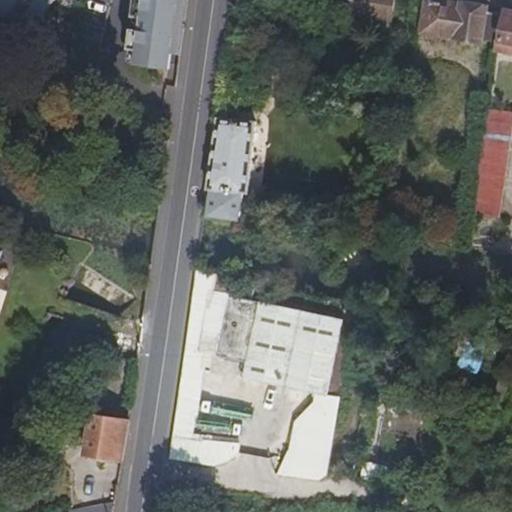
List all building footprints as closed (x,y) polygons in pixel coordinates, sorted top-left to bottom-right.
[(0,0),(0,29),(2,30),(6,24),(19,32),(27,20),(38,27),(55,0),(0,0)] [(143,0),(144,2),(134,0),(131,20),(141,22),(139,34),(129,33),(126,52),(136,54),(134,66),(134,68),(167,73),(169,57),(177,0),(143,0)] [(177,0),(169,57),(178,58),(186,0),(177,0)] [(392,22),(395,0),(347,0),(346,8),(345,14),(392,22)] [(495,44),(499,16),(485,14),(486,8),(461,4),(460,8),(426,2),(421,36),(457,41),(462,46),(471,48),(476,44),(479,44),(480,42),(495,44)] [(511,12),(507,12),(502,45),(511,46),(511,12)] [(27,20),(19,32),(29,40),(38,27),(27,20)] [(141,22),(131,20),(129,33),(139,34),(141,22)] [(232,80),(237,43),(228,41),(222,79),(232,80)] [(511,46),(502,45),(495,44),(493,54),(511,56),(511,46)] [(136,54),(126,52),(124,65),(134,66),(136,54)] [(499,208),(511,129),(511,115),(484,112),(469,214),(485,212),(499,208)] [(244,195),(253,126),(216,120),(203,219),(234,224),(238,194),(244,195)] [(359,156),(358,173),(376,175),(377,157),(359,156)] [(213,288),(195,285),(166,473),(208,478),(224,473),(236,464),(236,457),(189,452),(199,382),(197,382),(199,368),(195,368),(202,324),(209,326),(205,345),(218,348),(213,371),(242,377),(240,390),(313,404),(336,409),(348,335),(205,308),(206,300),(210,301),(213,288)] [(213,371),(218,348),(205,345),(209,326),(202,324),(195,368),(199,368),(213,371)] [(335,418),(336,409),(313,404),(311,413),(335,418)] [(324,492),(335,418),(311,413),(292,433),(286,464),(274,486),(324,492)] [(121,464),(126,429),(100,424),(98,442),(103,443),(100,460),(121,464)]
